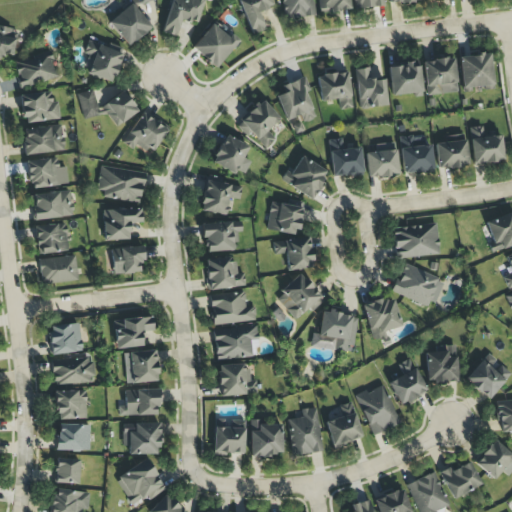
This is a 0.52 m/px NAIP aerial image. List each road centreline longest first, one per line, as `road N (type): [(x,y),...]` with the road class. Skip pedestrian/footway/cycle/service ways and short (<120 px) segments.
road 1 (residential): [(197,477),(169,212),(204,109)]
road 2 (residential): [(204,109),(283,52),(511,19)]
road 3 (residential): [(0,188),(25,416),(19,511)]
road 4 (residential): [(197,477),(223,486),(313,484),(383,464),(451,425)]
road 5 (residential): [(362,211),(351,202),(333,214),(339,266),(357,280),(370,266),(362,211)]
road 6 (residential): [(17,311),(176,291)]
road 7 (residential): [(511,188),(362,211)]
